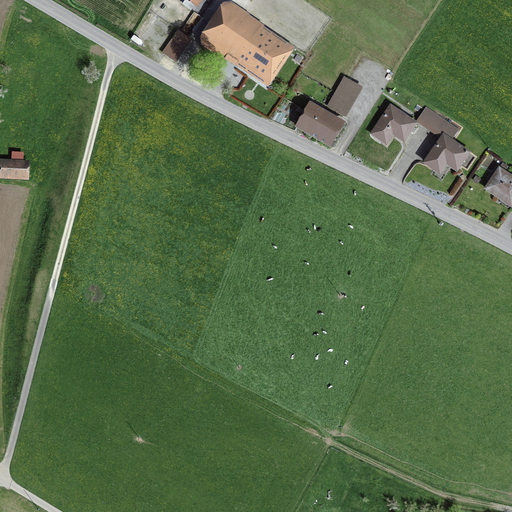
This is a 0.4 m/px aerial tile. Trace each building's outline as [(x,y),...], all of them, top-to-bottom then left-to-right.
[(205,0),(182,0),(181,3),(196,13),(205,0)] [(295,51),(226,5),(197,47),(267,93),(295,51)] [(191,44),(175,34),(158,62),(174,72),(191,44)] [(362,92),(343,82),(326,111),(345,122),(362,92)] [(342,127),(306,107),(294,129),(329,149),(342,127)] [(427,109),(419,122),(451,144),(460,131),(427,109)] [(418,129),(388,110),(369,140),(387,151),(393,143),(404,150),(418,129)] [(469,157),(440,138),(420,169),(441,182),(448,172),(456,177),(469,157)] [(30,160),(0,158),(0,178),(29,180),(30,160)] [(511,211),(511,183),(497,174),(482,196),(510,214),(511,211)]
